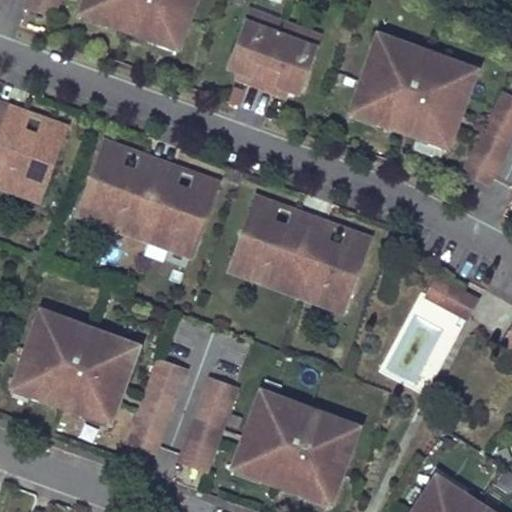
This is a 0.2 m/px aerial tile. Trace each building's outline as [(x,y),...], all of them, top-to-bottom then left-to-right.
[(54,0),(25,0),(23,6),(49,15),(54,0)] [(81,0),(78,9),(98,17),(97,20),(154,40),(155,37),(174,44),(190,0),(81,0)] [(98,17),(78,9),(75,17),(95,24),(97,20),(98,17)] [(316,36),(248,11),(244,22),(259,28),(262,20),(298,33),(296,41),(311,47),(316,36)] [(238,70),(246,73),(243,81),(274,92),(276,84),(284,87),(295,91),(311,47),(296,41),(298,33),(262,20),(259,28),(244,22),(227,67),(238,70)] [(388,39),(375,34),(371,47),(384,52),(388,39)] [(174,44),(155,37),(154,40),(152,45),(172,52),(174,44)] [(425,135),(445,142),(467,81),(453,77),(458,64),(434,55),(431,63),(410,55),(413,48),(388,39),(384,52),(371,47),(349,107),(368,114),(367,118),(424,138),(425,135)] [(434,55),(413,48),(410,55),(431,63),(434,55)] [(471,69),(458,64),(453,77),(467,81),(471,69)] [(246,73),(238,70),(235,78),(243,81),(246,73)] [(284,87),(276,84),(274,92),(282,95),(284,87)] [(511,134),(511,90),(507,87),(486,125),(509,139),(511,134)] [(42,120),(0,104),(0,112),(18,120),(15,128),(36,136),(42,120)] [(349,107),(346,115),(365,122),(367,118),(368,114),(349,107)] [(0,186),(16,192),(19,183),(39,190),(62,127),(42,120),(36,136),(15,128),(18,120),(0,112),(0,186)] [(509,139),(486,125),(476,143),(499,156),(509,139)] [(424,138),(422,143),(442,150),(445,142),(425,135),(424,138)] [(123,149),(102,142),(79,204),(98,212),(95,221),(119,230),(123,219),(148,228),(144,239),(167,248),(171,239),(190,246),(214,183),(193,176),(187,191),(167,184),(170,175),(141,164),(138,173),(117,165),(123,149)] [(499,156),(476,143),(469,156),(492,169),(499,156)] [(193,176),(123,149),(117,165),(138,173),(141,164),(170,175),(167,184),(187,191),(193,176)] [(492,169),(469,156),(465,163),(488,176),(492,169)] [(39,190),(19,183),(16,192),(36,200),(39,190)] [(275,204),(254,197),(231,260),(250,267),(247,276),(271,285),(275,274),(300,283),(296,294),(319,303),(323,294),(343,301),(366,238),(345,231),(340,246),(319,239),(322,230),(293,220),(290,228),(269,220),(275,204)] [(98,212),(79,204),(75,214),(95,221),(98,212)] [(275,204),(269,220),(290,228),(293,220),(322,230),(319,239),(340,246),(345,231),(275,204)] [(148,228),(123,219),(119,230),(144,239),(148,228)] [(190,246),(171,239),(167,248),(187,255),(190,246)] [(250,267),(231,260),(227,269),(247,276),(250,267)] [(300,283),(275,274),(271,285),(296,294),(300,283)] [(456,289),(432,276),(422,294),(446,307),(456,289)] [(471,297),(456,289),(446,307),(462,315),(471,297)] [(343,301),(323,294),(319,303),(339,310),(343,301)] [(50,319),(36,314),(32,327),(45,332),(50,319)] [(45,332),(32,327),(10,388),(29,395),(28,398),(26,403),(84,423),(85,418),(86,415),(106,422),(128,362),(114,357),(119,344),(95,335),(92,343),(71,335),(74,328),(50,319),(45,332)] [(511,323),(502,339),(511,345),(511,323)] [(95,335),(74,328),(71,335),(92,343),(95,335)] [(132,349),(119,344),(114,357),(128,362),(132,349)] [(181,370),(156,361),(141,402),(166,411),(181,370)] [(232,388),(206,379),(192,420),(217,429),(232,388)] [(29,395),(10,388),(7,395),(26,403),(28,398),(29,395)] [(270,398),(256,394),(252,406),(265,411),(270,398)] [(306,495),(326,502),(348,441),(334,436),(339,424),(315,415),(312,422),(291,415),(294,407),(270,398),(265,411),(252,406),(230,467),(249,474),(248,477),(305,498),(306,495)] [(166,411),(141,402),(134,421),(159,430),(166,411)] [(315,415),(294,407),(291,415),(312,422),(315,415)] [(106,422),(86,415),(85,418),(84,423),(103,430),(106,422)] [(217,429),(192,420),(185,437),(211,446),(217,429)] [(159,430),(134,421),(129,435),(154,444),(159,430)] [(352,428),(339,424),(334,436),(348,441),(352,428)] [(154,444),(129,435),(126,442),(152,451),(154,444)] [(211,446),(185,437),(177,461),(202,470),(211,446)] [(249,474),(230,467),(227,475),(246,482),(248,477),(249,474)] [(447,485),(435,477),(428,488),(440,496),(447,485)] [(440,496),(428,488),(412,511),(488,511),(487,511),(486,511),(474,511),(465,506),(469,499),(447,485),(440,496)] [(305,498),(303,503),(323,510),(326,502),(306,495),(305,498)] [(479,505),(469,499),(465,506),(474,511),(486,511),(487,511),(479,505)]
